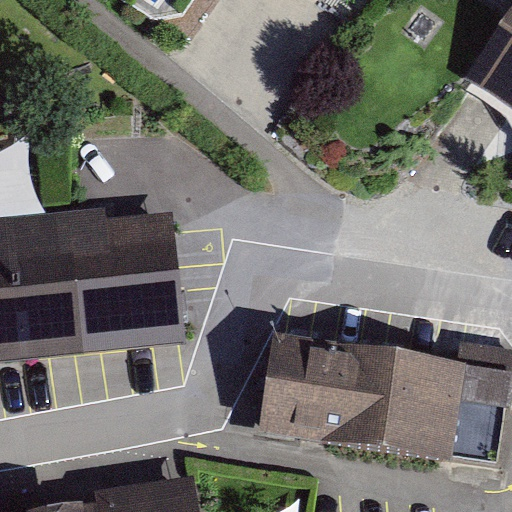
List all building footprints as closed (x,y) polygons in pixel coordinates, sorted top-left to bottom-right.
[(323,0),(304,0),(317,9),(323,0)] [(511,13),(465,79),(511,113),(511,13)] [(0,237),(0,357),(187,341),(177,222),(0,237)] [(506,375),(266,343),(254,434),(494,465),(506,375)] [(187,511),(184,492),(71,511),(187,511)]
